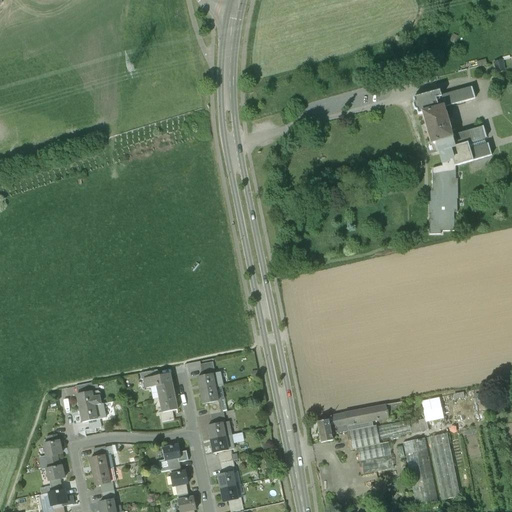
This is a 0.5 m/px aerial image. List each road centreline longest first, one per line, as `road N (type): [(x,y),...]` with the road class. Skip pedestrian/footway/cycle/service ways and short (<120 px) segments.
road 1 (primary): [(304,511),(228,121),(235,3)]
road 2 (residential): [(193,432),(72,445)]
